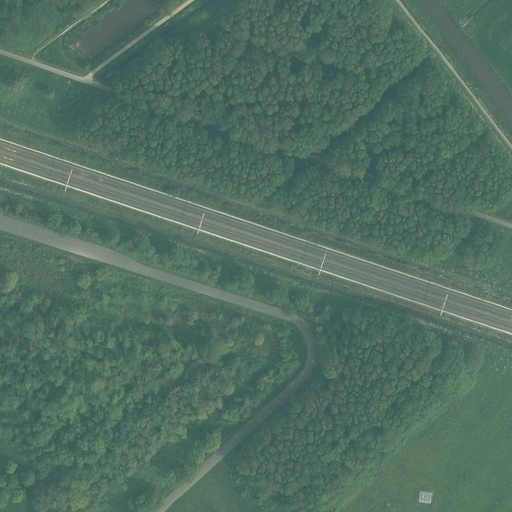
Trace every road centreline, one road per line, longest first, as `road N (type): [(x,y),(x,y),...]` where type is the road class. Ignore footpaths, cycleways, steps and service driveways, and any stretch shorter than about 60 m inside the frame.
road 1 (unknown): [(0,224),(312,331),(317,345),(304,370),(155,511)]
road 2 (unknown): [(400,4),(511,148)]
